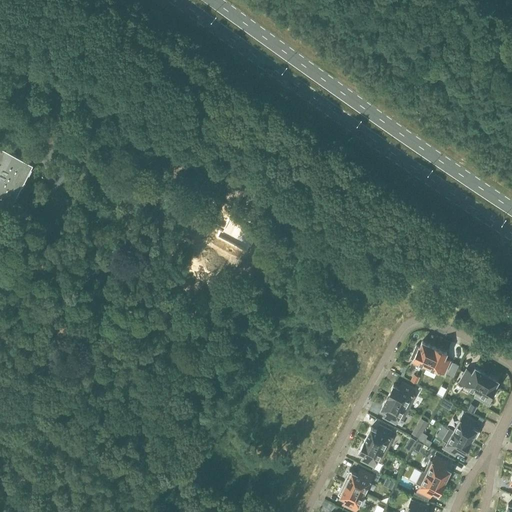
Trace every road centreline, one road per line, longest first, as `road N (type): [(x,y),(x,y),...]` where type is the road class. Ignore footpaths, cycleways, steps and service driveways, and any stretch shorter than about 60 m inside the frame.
road 1 (unclassified): [(511,323),(59,94),(0,53)]
road 2 (primary): [(178,0),(511,232)]
road 3 (track): [(318,226),(242,296),(143,489),(185,511)]
road 4 (primary): [(511,208),(214,0)]
road 5 (residential): [(511,363),(414,316),(395,328),(306,511)]
